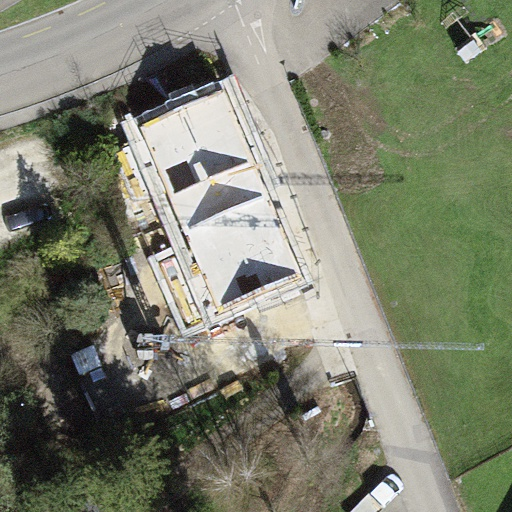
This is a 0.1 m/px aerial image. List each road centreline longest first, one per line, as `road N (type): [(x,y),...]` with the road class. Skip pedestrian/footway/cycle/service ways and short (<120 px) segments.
road 1 (residential): [(435,511),(256,61),(224,0)]
road 2 (unknown): [(366,339),(150,511)]
road 3 (primary): [(167,0),(0,73)]
